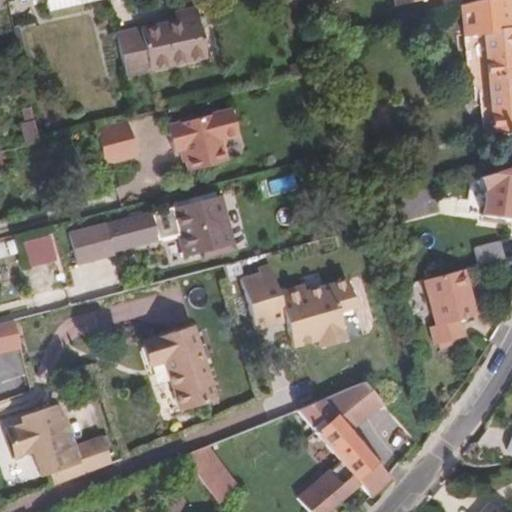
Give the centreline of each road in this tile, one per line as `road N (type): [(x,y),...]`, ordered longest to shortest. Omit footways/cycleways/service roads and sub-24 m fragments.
road 1 (unknown): [(0,511),(267,407),(282,382),(276,349)]
road 2 (residential): [(511,344),(451,436),(384,511)]
